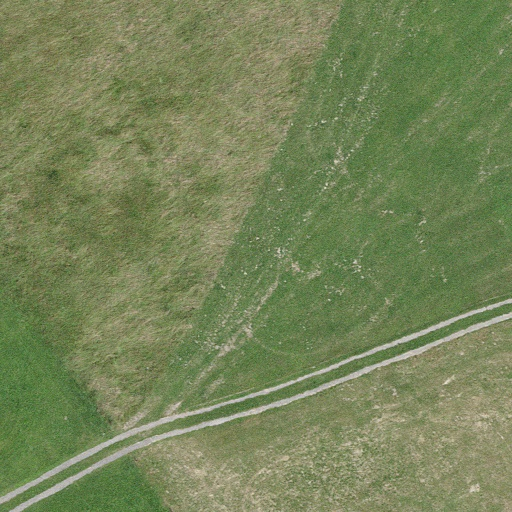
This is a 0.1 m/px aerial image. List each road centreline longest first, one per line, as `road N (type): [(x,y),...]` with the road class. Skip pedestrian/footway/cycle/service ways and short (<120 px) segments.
road 1 (track): [(149,443),(258,313),(359,153),(400,0)]
road 2 (track): [(149,443),(511,323)]
road 3 (track): [(14,511),(108,456),(149,443)]
